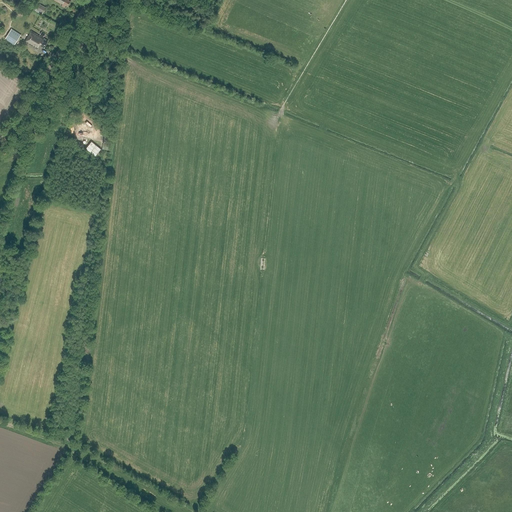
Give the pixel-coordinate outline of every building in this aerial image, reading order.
[(53,0),(60,5),(60,4),(62,5),(61,6),(64,8),(65,5),(67,7),(70,2),(68,1),(68,0),(53,0)] [(30,4),(29,7),(28,8),(42,16),(46,8),(40,4),(38,9),(30,4)] [(31,31),(24,42),(37,49),(39,45),(44,48),(47,41),(31,31)] [(18,38),(9,32),(4,39),(14,45),(18,38)] [(86,130),(77,128),(75,137),(81,138),(81,136),(91,138),(91,136),(92,136),(92,133),(93,128),(86,127),(86,130)]
